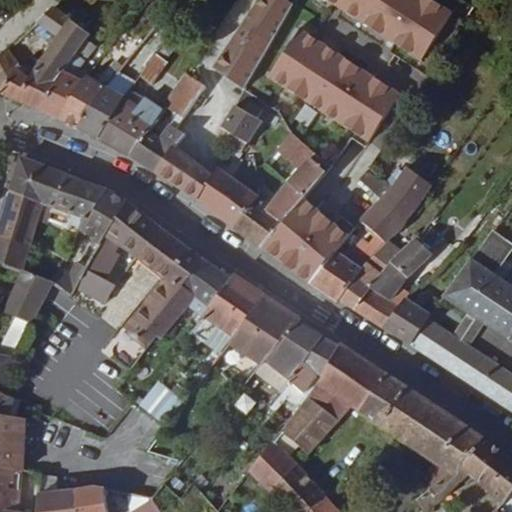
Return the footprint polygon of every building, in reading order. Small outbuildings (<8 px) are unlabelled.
[(215,69),(246,87),(294,2),(290,0),(255,0),(240,26),(244,27),(238,36),(235,34),(215,69)] [(328,0),(424,61),(455,13),(433,0),(328,0)] [(90,33),(53,3),(38,20),(59,36),(52,46),(33,73),(10,48),(0,57),(0,91),(40,109),(60,70),(90,33)] [(59,36),(38,20),(29,29),(52,46),(59,36)] [(402,94),(298,29),(287,46),(288,47),(269,77),(371,142),(402,94)] [(153,53),(138,82),(152,89),(167,61),(153,53)] [(60,70),(40,109),(59,117),(75,87),(80,81),(60,70)] [(164,102),(166,104),(181,114),(197,94),(205,84),(187,73),(164,102)] [(84,75),(80,81),(75,87),(59,117),(79,128),(104,86),(84,75)] [(220,93),(205,84),(197,94),(211,103),(220,93)] [(98,138),(120,101),(123,96),(104,86),(79,128),(98,138)] [(181,114),(172,124),(182,131),(187,122),(192,125),(211,103),(197,94),(181,114)] [(245,108),(236,103),(230,115),(218,136),(235,146),(241,150),(261,121),(262,119),(257,117),(262,108),(250,100),(245,108)] [(120,101),(98,138),(131,155),(149,129),(157,117),(137,105),(135,109),(120,101)] [(157,173),(173,146),(182,131),(172,124),(168,122),(159,135),(149,129),(131,155),(157,173)] [(288,183),(270,204),(257,194),(233,226),(262,247),(303,197),(331,163),(293,129),(278,147),(299,168),(288,183)] [(173,146),(157,173),(196,199),(213,174),(173,146)] [(110,190),(21,155),(0,227),(0,233),(30,247),(33,239),(44,203),(77,215),(78,221),(76,224),(79,227),(82,218),(90,221),(91,218),(94,220),(110,190)] [(339,297),(366,264),(431,183),(408,166),(392,186),(364,220),(378,234),(369,245),(363,240),(348,259),(339,251),(312,282),(337,300),(339,297)] [(213,174),(196,199),(233,226),(257,194),(219,167),(213,174)] [(382,179),(368,170),(361,180),(375,190),(382,179)] [(103,247),(128,204),(110,190),(94,220),(91,218),(90,221),(82,218),(79,227),(103,247)] [(280,259),(317,208),(303,197),(262,247),(280,259)] [(312,282),(339,251),(357,228),(322,202),(317,208),(280,259),(312,282)] [(119,242),(135,255),(161,227),(128,204),(103,247),(97,256),(107,262),(119,242)] [(128,330),(119,342),(143,359),(160,337),(165,340),(199,298),(185,288),(204,258),(161,227),(135,255),(132,260),(148,272),(152,266),(167,278),(128,330)] [(506,240),(490,228),(468,257),(490,272),(503,254),(499,251),(506,240)] [(30,247),(0,233),(0,261),(22,272),(30,247)] [(479,319),(511,340),(511,286),(490,272),(468,257),(442,295),(467,311),(451,333),(428,318),(411,344),(494,398),(510,371),(465,342),(479,319)] [(211,306),(231,278),(204,258),(185,288),(199,298),(211,306)] [(85,278),(91,268),(93,264),(85,259),(71,282),(79,288),(85,278)] [(409,276),(395,263),(384,276),(356,308),(385,327),(399,304),(390,297),(409,276)] [(366,264),(339,297),(356,308),(384,276),(366,264)] [(234,273),(231,278),(211,306),(204,314),(235,336),(266,295),(234,273)] [(32,324),(53,285),(27,274),(6,312),(32,324)] [(98,313),(92,321),(119,342),(128,330),(100,310),(112,295),(85,278),(79,288),(73,298),(98,313)] [(231,341),(263,364),(267,359),(298,321),(301,318),(266,295),(235,336),(231,341)] [(411,344),(428,318),(430,314),(404,296),(399,304),(385,327),(411,344)] [(0,323),(0,338),(21,347),(32,324),(6,312),(0,323)] [(322,337),(298,321),(267,359),(290,378),(322,337)] [(322,337),(290,378),(289,380),(304,391),(318,373),(323,376),(339,348),(322,337)] [(423,483),(428,488),(429,487),(455,465),(484,438),(341,343),(339,348),(323,376),(252,468),(291,511),(341,511),(286,452),(290,446),(305,458),(352,404),(437,462),(423,483)] [(0,394),(2,390),(19,353),(11,349),(6,351),(0,350),(0,394)] [(511,372),(510,371),(494,398),(511,409),(511,408),(511,372)] [(159,382),(139,404),(155,418),(175,396),(159,382)] [(0,467),(25,472),(31,414),(0,412),(0,467)] [(429,487),(428,488),(415,498),(425,509),(464,478),(469,483),(474,476),(505,499),(511,490),(511,457),(494,444),(484,438),(455,465),(429,487)] [(40,511),(42,492),(43,475),(25,472),(0,467),(0,509),(2,509),(8,507),(34,511),(40,511)] [(108,511),(104,486),(98,485),(79,488),(80,511),(108,511)] [(80,511),(79,488),(64,489),(67,511),(80,511)] [(67,511),(64,489),(42,492),(40,511),(67,511)] [(122,490),(133,511),(162,511),(151,495),(122,490)] [(511,511),(511,490),(505,499),(498,507),(502,511),(511,511)]
